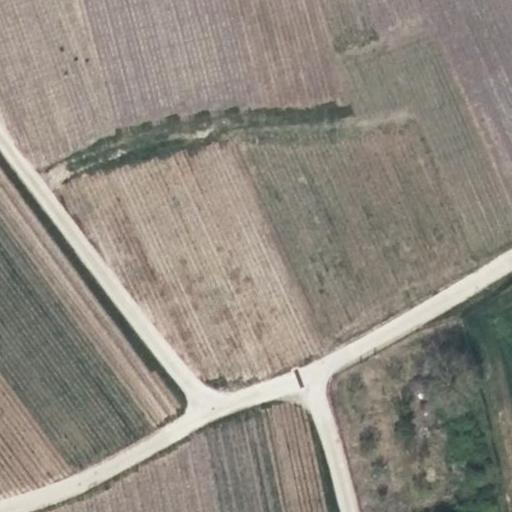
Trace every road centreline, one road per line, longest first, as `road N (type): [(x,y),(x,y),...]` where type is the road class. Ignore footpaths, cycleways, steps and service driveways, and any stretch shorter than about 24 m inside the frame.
road 1 (track): [(0,136),(212,410)]
road 2 (track): [(306,375),(212,410),(78,486),(0,511)]
road 3 (track): [(511,258),(306,375)]
road 4 (track): [(306,375),(323,408),(347,511)]
